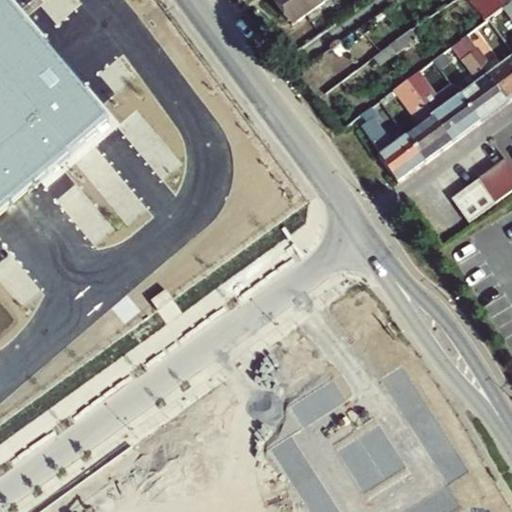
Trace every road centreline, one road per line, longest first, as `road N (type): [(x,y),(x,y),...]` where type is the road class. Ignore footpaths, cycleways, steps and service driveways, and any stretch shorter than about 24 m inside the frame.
road 1 (residential): [(0,499),(363,237)]
road 2 (tertiary): [(190,0),(363,237)]
road 3 (tertiary): [(363,237),(440,359),(511,450)]
road 4 (tertiary): [(511,425),(441,313),(363,237)]
